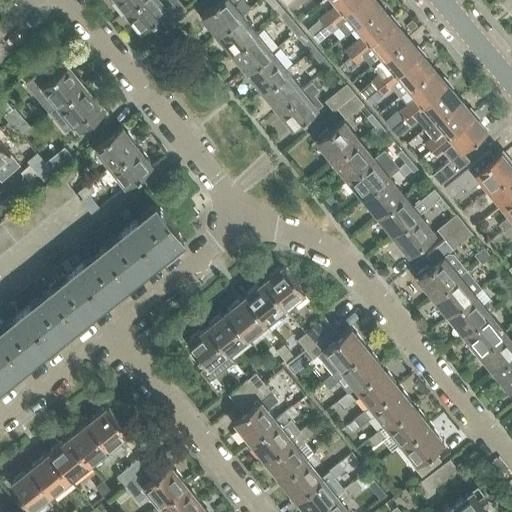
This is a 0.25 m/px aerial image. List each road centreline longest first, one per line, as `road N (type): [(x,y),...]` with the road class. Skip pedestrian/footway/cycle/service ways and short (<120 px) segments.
road 1 (residential): [(511,465),(356,274),(308,239),(241,221)]
road 2 (residential): [(241,221),(67,0)]
road 3 (residential): [(257,511),(109,326)]
road 4 (residential): [(109,326),(241,221)]
road 5 (residential): [(0,412),(109,326)]
